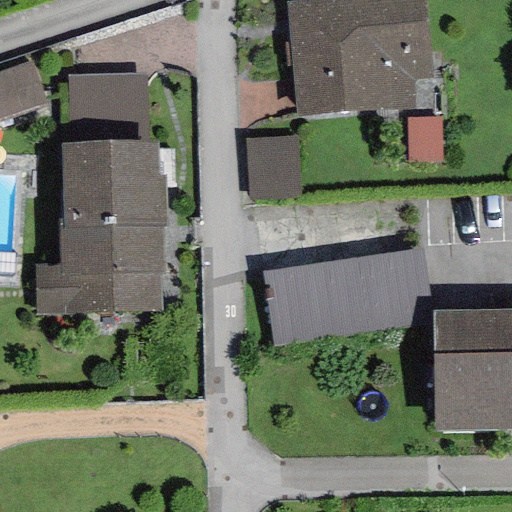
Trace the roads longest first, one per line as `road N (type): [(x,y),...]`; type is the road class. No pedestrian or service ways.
road 1 (residential): [(214,0),(232,482)]
road 2 (residential): [(232,482),(511,478)]
road 3 (residential): [(0,39),(124,0)]
